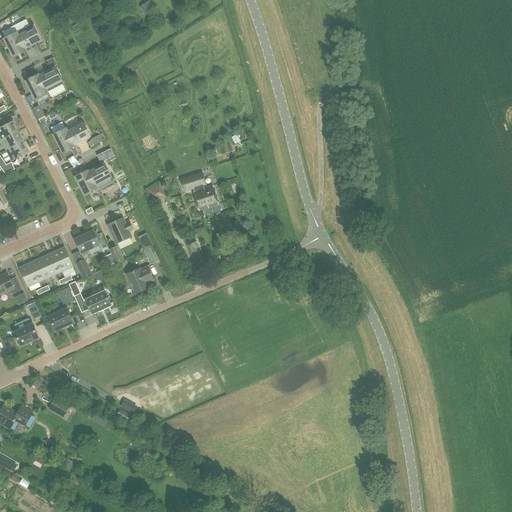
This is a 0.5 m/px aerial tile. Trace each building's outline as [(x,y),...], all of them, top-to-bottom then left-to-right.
[(145,6),(150,13),(157,9),(152,1),(145,6)] [(24,48),(39,41),(41,40),(35,28),(33,29),(31,25),(34,24),(31,18),(26,20),(29,26),(16,33),(24,48)] [(26,50),(24,48),(16,33),(4,39),(14,57),(26,50)] [(53,58),(47,61),(51,68),(57,65),(53,58)] [(40,76),(39,77),(47,93),(47,92),(63,84),(61,80),(62,80),(56,68),(46,73),(40,76)] [(39,77),(38,75),(26,81),(35,99),(47,93),(39,77)] [(40,105),(33,109),(39,120),(44,117),(45,116),(40,105)] [(0,138),(1,140),(19,131),(13,121),(6,125),(2,118),(0,119),(0,138)] [(74,144),(90,136),(84,124),(82,120),(66,129),(66,128),(65,129),(74,144)] [(75,146),(74,144),(65,129),(54,135),(63,153),(71,149),(75,146)] [(19,131),(1,140),(6,151),(22,143),(24,142),(19,131)] [(94,145),(100,142),(97,137),(92,140),(94,145)] [(29,152),(24,142),(22,143),(6,151),(12,161),(29,152)] [(75,146),(71,149),(75,156),(79,154),(75,146)] [(107,160),(108,162),(116,158),(115,155),(111,148),(97,155),(101,163),(107,160)] [(88,173),(96,189),(97,189),(99,193),(115,184),(113,180),(111,176),(105,164),(89,173),(88,173)] [(85,195),(96,189),(88,173),(89,173),(87,171),(75,177),(85,195)] [(193,189),(194,191),(193,191),(199,211),(218,205),(212,186),(205,188),(204,185),(206,184),(205,184),(202,173),(203,173),(181,179),(181,180),(182,179),(185,191),(193,189)] [(154,199),(155,199),(155,200),(164,195),(164,194),(165,194),(159,183),(148,189),(154,199)] [(9,206),(19,222),(29,216),(19,200),(9,206)] [(132,237),(129,231),(133,230),(129,222),(126,224),(123,218),(108,225),(116,244),(132,237)] [(82,256),(84,255),(88,253),(87,250),(99,245),(98,242),(100,241),(96,232),(94,233),(93,231),(75,240),(80,251),(82,256)] [(190,244),(194,252),(201,249),(196,240),(190,244)] [(110,250),(116,262),(123,259),(118,246),(110,250)] [(65,247),(53,252),(62,272),(73,267),(65,247)] [(151,264),(157,262),(150,248),(144,250),(151,264)] [(53,252),(42,257),(51,277),(62,272),(53,252)] [(51,277),(42,257),(31,263),(39,282),(51,277)] [(91,275),(84,259),(76,263),(83,278),(91,275)] [(39,282),(31,263),(19,268),(28,287),(39,282)] [(159,278),(165,276),(161,265),(155,268),(159,278)] [(148,266),(141,270),(140,269),(127,275),(136,294),(149,288),(147,284),(154,280),(148,266)] [(12,294),(22,290),(16,276),(10,279),(8,273),(0,276),(0,294),(10,290),(12,294)] [(81,294),(76,281),(69,284),(74,296),(78,303),(84,301),(81,294)] [(58,292),(64,304),(75,299),(70,287),(58,292)] [(100,291),(91,295),(92,297),(86,300),(92,314),(112,305),(105,291),(101,293),(100,291)] [(28,302),(25,294),(15,299),(18,306),(28,302)] [(34,319),(42,316),(37,306),(29,309),(34,319)] [(73,322),(67,309),(49,317),(55,330),(73,322)] [(92,318),(81,318),(81,328),(87,328),(87,327),(92,327),(92,318)] [(15,332),(17,338),(15,338),(18,345),(20,344),(21,345),(39,337),(33,324),(31,320),(28,319),(21,322),(24,328),(15,332)] [(55,400),(49,411),(64,419),(70,409),(55,400)] [(136,407),(125,401),(122,406),(133,413),(136,407)] [(0,411),(0,423),(10,429),(15,420),(25,426),(33,413),(21,406),(17,413),(4,405),(0,411)] [(117,415),(127,420),(130,415),(120,409),(117,415)] [(68,457),(63,466),(69,469),(74,461),(68,457)] [(5,469),(2,475),(8,479),(12,474),(5,469)] [(20,478),(14,474),(11,479),(17,483),(20,478)]
